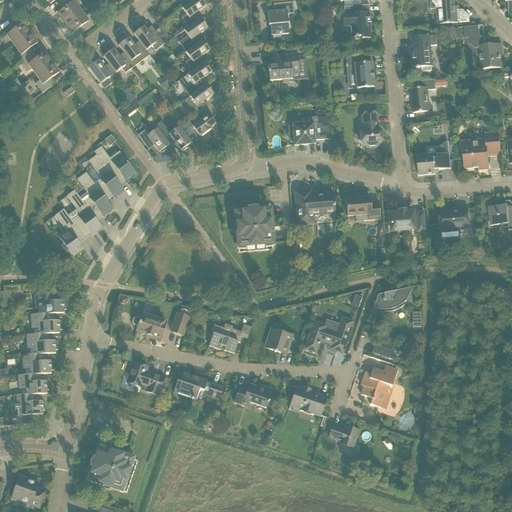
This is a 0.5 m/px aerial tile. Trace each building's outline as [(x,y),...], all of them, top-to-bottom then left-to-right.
[(64,9),(57,14),(60,17),(59,18),(62,23),(63,22),(64,24),(81,12),(76,6),(81,3),(78,0),(65,0),(64,1),(68,6),(64,9)] [(181,18),(188,27),(199,20),(195,14),(205,7),(204,6),(206,5),(202,0),(201,0),(201,1),(200,0),(193,0),(184,7),(181,9),(186,15),(181,18)] [(430,0),(431,2),(431,10),(437,9),(439,9),(440,25),(458,23),(469,22),(469,16),(463,10),(457,10),(455,11),(453,0),(430,0)] [(292,3),(273,4),(274,12),(287,11),(293,11),(292,3)] [(344,15),(342,15),(343,27),(350,27),(351,38),(350,39),(350,40),(351,40),(351,41),(352,41),(353,42),(354,42),(354,43),(355,43),(356,43),(357,43),(358,43),(358,44),(359,44),(360,44),(361,44),(362,44),(361,39),(372,38),(370,18),(368,18),(367,13),(369,13),(369,12),(368,13),(367,6),(369,5),(372,5),(362,5),(361,6),(344,7),(343,7),(343,8),(344,8),(344,15)] [(274,12),(267,13),(268,20),(270,20),(270,26),(271,36),(273,36),(273,38),(280,38),(280,35),(288,34),(287,24),(288,24),(287,11),(274,12)] [(81,12),(64,24),(66,26),(65,26),(68,31),(69,30),(72,34),(79,28),(82,26),(86,31),(96,24),(90,16),(89,14),(85,17),(81,12)] [(178,44),(185,53),(200,42),(197,36),(207,29),(206,28),(207,27),(204,22),(203,23),(200,19),(199,20),(188,27),(183,31),(188,37),(178,44)] [(9,40),(13,46),(31,33),(26,27),(25,27),(22,24),(2,39),(5,43),(9,40)] [(480,56),(481,70),(501,68),(500,56),(502,56),(501,44),(485,45),(484,36),(479,37),(479,26),(464,27),(465,39),(469,38),(470,44),(475,47),(475,56),(480,56)] [(137,32),(133,35),(140,43),(143,47),(146,51),(152,46),(155,51),(164,44),(159,37),(155,32),(154,31),(151,27),(149,28),(152,33),(149,35),(143,27),(142,28),(142,27),(136,31),(137,32)] [(160,28),(155,32),(159,37),(164,33),(160,28)] [(458,38),(458,29),(442,29),(443,39),(458,38)] [(18,51),(13,55),(20,64),(30,56),(26,51),(30,49),(37,44),(34,40),(35,39),(31,33),(13,46),(18,51)] [(412,53),(410,53),(411,68),(422,67),(422,72),(431,72),(431,66),(432,66),(431,46),(436,46),(436,36),(421,37),(411,38),(412,53)] [(122,43),(118,46),(127,58),(134,67),(145,58),(149,56),(146,51),(143,47),(137,51),(135,47),(128,38),(127,39),(126,38),(121,42),(122,43)] [(185,62),(192,72),(202,64),(198,58),(209,51),(208,50),(209,49),(206,44),(204,45),(202,41),(200,42),(185,53),(190,59),(185,62)] [(107,54),(103,57),(110,66),(112,69),(115,73),(121,69),(125,74),(134,67),(127,58),(122,62),(120,58),(113,50),(112,50),(111,49),(106,53),(107,54)] [(30,56),(20,64),(27,73),(31,69),(35,75),(52,62),(48,56),(47,57),(44,53),(37,59),(34,61),(30,56)] [(268,71),(268,73),(269,81),(282,80),(282,83),(291,83),(291,79),(292,79),(291,73),(299,73),(298,54),(290,54),(280,55),(273,56),(274,66),(268,66),(268,71)] [(172,55),(167,59),(170,64),(175,60),(172,55)] [(149,56),(145,58),(151,65),(154,63),(149,56)] [(355,73),(356,88),(356,89),(357,89),(358,91),(359,92),(360,92),(361,93),(362,93),(363,92),(365,92),(365,91),(366,91),(367,90),(367,88),(373,88),(373,79),(373,71),(372,71),(371,63),(366,63),(365,58),(346,60),(347,74),(355,73)] [(92,65),(88,68),(100,85),(106,80),(110,85),(118,79),(119,78),(115,73),(112,69),(107,73),(104,70),(98,61),(97,62),(96,60),(91,64),(92,65)] [(39,81),(35,84),(42,94),(47,89),(52,86),(48,81),(52,78),(59,73),(56,70),(57,69),(52,62),(35,75),(39,81)] [(187,75),(178,82),(189,97),(192,95),(204,86),(200,80),(211,73),(210,72),(211,71),(208,66),(206,67),(203,63),(202,64),(192,72),(187,75)] [(411,89),(413,114),(429,112),(427,91),(436,90),(435,80),(418,82),(419,88),(411,89)] [(189,97),(184,100),(189,106),(196,116),(197,115),(206,108),(202,103),(213,95),(212,94),(213,93),(209,88),(208,89),(205,85),(204,86),(192,95),(189,97)] [(63,94),(66,98),(74,92),(71,87),(63,94)] [(130,103),(135,100),(129,92),(125,96),(130,103)] [(143,101),(138,105),(142,109),(147,106),(143,101)] [(362,131),(358,136),(359,141),(367,148),(376,148),(382,141),(381,132),(376,128),(376,125),(377,123),(376,117),(372,113),(366,113),(362,118),(362,124),(365,127),(362,131)] [(193,117),(180,127),(184,133),(187,131),(191,136),(196,132),(199,137),(200,136),(201,137),(211,129),(210,129),(215,125),(212,121),(214,120),(210,115),(209,116),(208,115),(201,120),(197,123),(193,117)] [(287,133),(287,135),(287,137),(288,139),(289,140),(290,143),(294,143),(294,146),(308,145),(315,144),(314,141),(320,140),(330,139),(330,129),(329,126),(329,118),(313,119),(313,124),(300,125),(300,123),(294,123),(294,125),(292,125),(292,126),(288,127),(289,132),(287,133)] [(147,129),(138,136),(146,147),(152,143),(153,146),(159,153),(160,152),(161,153),(166,150),(165,149),(169,146),(168,144),(158,131),(157,129),(155,127),(152,122),(145,127),(147,129)] [(160,123),(155,127),(157,129),(158,131),(168,144),(173,141),(181,151),(182,150),(183,151),(188,148),(187,147),(191,144),(185,136),(179,127),(173,132),(169,127),(165,130),(163,127),(160,123)] [(471,146),(463,146),(464,159),(465,169),(479,168),(479,171),(488,170),(487,155),(500,154),(501,154),(500,144),(499,133),(485,134),(485,140),(471,141),(471,146)] [(417,156),(419,176),(435,175),(435,171),(450,169),(448,141),(437,149),(437,155),(433,156),(433,155),(417,156)] [(94,152),(96,155),(96,156),(98,158),(106,169),(117,183),(123,179),(124,181),(125,181),(135,174),(125,160),(121,154),(111,161),(101,147),(94,152)] [(88,162),(93,169),(101,179),(94,184),(106,200),(106,201),(112,197),(113,199),(114,199),(119,196),(123,192),(124,192),(124,191),(122,190),(117,183),(106,169),(98,158),(96,156),(88,162)] [(77,180),(88,195),(90,197),(83,202),(95,219),(100,215),(101,215),(102,217),(102,218),(113,210),(106,201),(106,200),(94,184),(93,184),(85,173),(77,180)] [(73,191),(66,197),(76,210),(79,214),(79,215),(71,221),(83,237),(84,238),(89,233),(91,235),(91,236),(102,228),(95,219),(83,202),(82,202),(74,191),(73,191)] [(304,192),(295,193),(295,203),(297,225),(308,224),(335,222),(334,214),(333,207),(335,207),(334,205),(333,205),(332,193),(320,193),(311,194),(304,194),(304,192)] [(354,197),(343,198),(344,208),(346,208),(347,217),(355,216),(363,216),(363,222),(380,220),(379,211),(378,201),(370,202),(369,198),(354,199),(354,197)] [(505,206),(489,207),(490,217),(490,226),(508,225),(509,231),(511,230),(511,207),(511,205),(511,204),(511,203),(511,202),(510,202),(510,201),(509,201),(508,201),(507,201),(506,202),(505,202),(505,203),(505,204),(505,205),(505,206)] [(66,214),(73,209),(69,204),(62,208),(66,214)] [(235,214),(238,247),(272,244),(269,211),(256,212),(255,208),(252,208),(249,209),(249,212),(235,214)] [(62,209),(54,216),(65,231),(57,237),(62,243),(60,245),(65,252),(67,251),(72,257),(82,249),(77,242),(83,237),(71,220),(62,209)] [(460,211),(445,212),(439,213),(441,232),(470,230),(468,209),(460,209),(460,211)] [(398,214),(398,215),(399,216),(398,217),(390,218),(391,231),(416,229),(416,232),(425,232),(423,212),(415,213),(415,215),(413,215),(413,213),(406,213),(406,212),(405,211),(405,210),(404,210),(403,211),(402,211),(401,211),(400,211),(399,211),(399,212),(398,212),(398,213),(398,214)] [(385,304),(384,310),(384,312),(386,312),(388,312),(390,312),(392,312),(394,311),(399,309),(403,306),(400,302),(402,301),(405,302),(410,293),(404,291),(378,295),(375,304),(381,308),(383,304),(385,304)] [(38,309),(39,315),(52,314),(64,313),(63,310),(66,310),(65,301),(63,301),(57,301),(56,293),(35,295),(36,309),(38,309)] [(351,307),(358,309),(362,297),(355,295),(351,307)] [(299,307),(297,314),(305,317),(308,310),(299,307)] [(171,332),(182,336),(189,317),(177,313),(171,332)] [(34,329),(34,335),(48,334),(59,334),(59,330),(62,330),(61,321),(58,322),(58,321),(53,321),(52,314),(39,315),(30,315),(31,329),(34,329)] [(136,331),(160,340),(166,323),(142,315),(140,319),(135,318),(133,319),(132,323),(133,325),(138,327),(136,331)] [(312,328),(305,350),(316,353),(320,343),(320,341),(333,345),(332,347),(331,350),(342,354),(353,322),(342,318),(339,325),(327,321),(324,329),(323,331),(320,330),(312,328)] [(224,351),(234,354),(238,343),(240,343),(242,338),(247,339),(251,328),(243,325),(241,332),(232,329),(233,327),(225,324),(223,328),(214,325),(211,334),(213,334),(208,347),(219,350),(221,346),(225,347),(224,351)] [(276,353),(276,352),(280,353),(281,349),(287,351),(293,335),(286,332),(285,334),(271,329),(264,348),(274,351),(274,352),(276,353)] [(30,349),(30,355),(44,354),(44,355),(55,354),(55,351),(57,350),(57,342),(54,342),(54,341),(49,342),(48,334),(34,335),(26,335),(27,349),(30,349)] [(372,353),(391,359),(394,351),(375,344),(372,353)] [(25,369),(26,375),(26,376),(40,374),(40,375),(51,374),(51,371),(53,371),(52,362),(50,362),(50,361),(44,362),(44,355),(44,354),(30,355),(22,356),(23,369),(25,369)] [(106,362),(105,368),(112,370),(113,363),(106,362)] [(131,375),(129,381),(130,383),(140,386),(140,387),(141,390),(158,396),(159,391),(160,392),(160,391),(161,388),(164,379),(164,378),(146,372),(147,368),(134,363),(130,374),(131,375)] [(364,386),(363,387),(361,395),(372,399),(370,405),(380,408),(387,386),(391,387),(397,371),(385,367),(383,373),(372,370),(366,387),(364,386)] [(183,373),(181,378),(180,383),(177,382),(173,393),(196,400),(199,390),(204,391),(208,392),(206,397),(219,401),(223,388),(211,383),(210,384),(206,383),(207,382),(183,373)] [(21,389),(22,395),(22,396),(35,395),(47,394),(46,391),(49,391),(48,382),(46,382),(40,382),(40,375),(40,374),(26,376),(26,375),(18,376),(19,390),(21,389)] [(249,403),(266,409),(272,390),(262,387),(257,385),(257,387),(249,385),(247,389),(239,386),(234,403),(247,408),(249,403)] [(290,406),(320,417),(328,394),(327,394),(326,398),(309,392),(310,390),(304,388),(303,390),(296,387),(290,406)] [(22,396),(22,395),(13,396),(14,410),(17,410),(18,416),(21,416),(22,416),(42,414),(42,411),(45,411),(44,402),(42,402),(36,402),(35,395),(22,396)] [(168,405),(162,407),(165,413),(171,410),(168,405)] [(339,444),(353,449),(359,431),(345,426),(344,429),(333,426),(329,438),(340,441),(339,444)] [(89,480),(121,491),(131,459),(100,448),(96,461),(92,460),(91,463),(90,466),(94,467),(89,480)] [(39,483),(29,480),(19,476),(11,499),(40,509),(45,492),(37,489),(39,483)]
